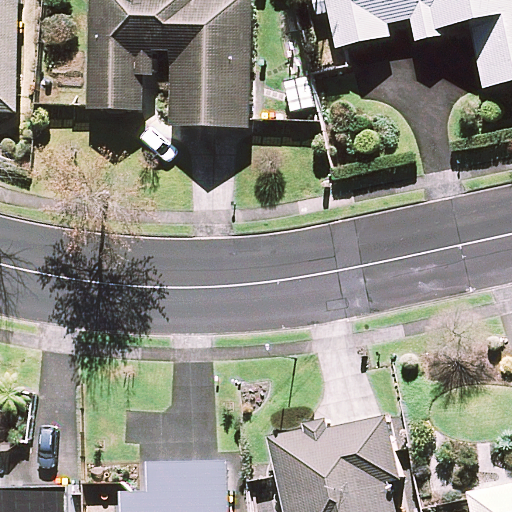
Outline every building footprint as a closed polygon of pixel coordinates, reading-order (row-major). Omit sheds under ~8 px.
[(0,0),(0,116),(21,118),(26,0),(0,0)] [(102,0),(101,40),(99,115),(152,117),(153,81),(167,81),(168,58),(184,59),(182,132),(257,134),(261,0),(102,0)] [(511,0),(337,0),(348,54),(400,43),(397,28),(422,23),(427,44),(481,33),(494,95),(511,90),(511,0)] [(410,511),(405,486),(418,483),(405,420),(347,432),(345,422),(322,427),(323,432),(286,440),(301,511),(410,511)] [(11,490),(10,445),(0,444),(0,511),(88,511),(88,488),(11,490)] [(171,491),(143,492),(144,511),(248,511),(246,461),(170,463),(171,491)] [(511,511),(511,488),(483,495),(486,511),(511,511)]
